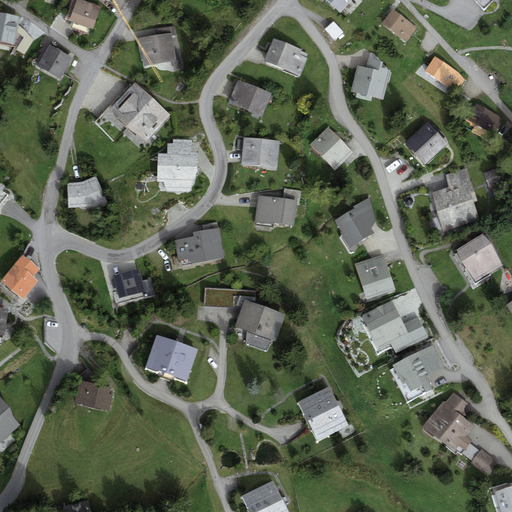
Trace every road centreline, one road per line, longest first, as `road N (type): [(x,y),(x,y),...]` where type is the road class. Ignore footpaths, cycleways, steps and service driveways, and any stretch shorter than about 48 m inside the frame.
road 1 (residential): [(284,1),(324,47),(342,113),(374,160),(413,273),(451,348),(511,436)]
road 2 (residential): [(46,242),(121,255),(196,213),(221,175),(207,116),(210,86),(284,1)]
road 3 (residential): [(0,507),(72,336),(46,242)]
road 4 (residential): [(96,62),(67,138),(46,242)]
road 5 (residential): [(401,0),(511,117)]
